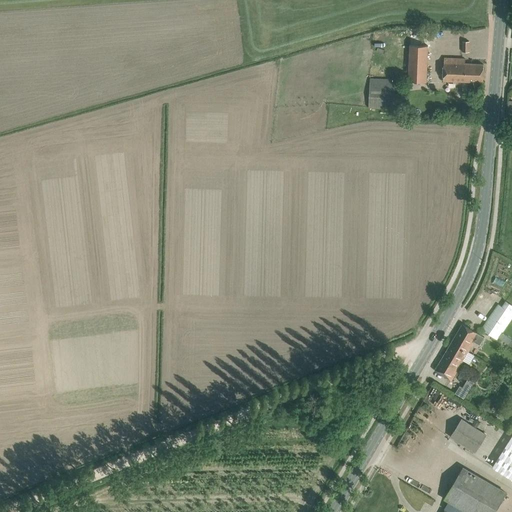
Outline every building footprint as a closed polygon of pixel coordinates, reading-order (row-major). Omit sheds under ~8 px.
[(408,81),(427,82),(428,46),(410,45),(408,81)] [(443,80),(483,82),(484,64),(465,64),(465,59),(444,58),(443,80)] [(368,108),(402,109),(403,94),(395,94),(395,86),(393,86),(393,79),(370,78),(368,108)] [(482,329),(498,340),(511,318),(511,304),(506,301),(502,306),(499,304),(482,329)] [(463,324),(452,343),(469,353),(470,352),(468,350),(474,342),(480,345),(484,338),(476,333),(477,332),(463,324)] [(469,353),(452,343),(436,370),(451,379),(467,353),(469,354),(469,353)] [(468,380),(464,385),(470,389),(472,386),(471,385),(474,383),(471,380),(469,381),(468,381),(468,380)] [(451,437),(475,452),(486,434),(462,419),(451,437)] [(511,435),(492,466),(511,478),(511,435)] [(494,511),(506,493),(478,476),(481,471),(470,465),(467,470),(463,467),(445,498),(455,505),(451,511),(494,511)]
